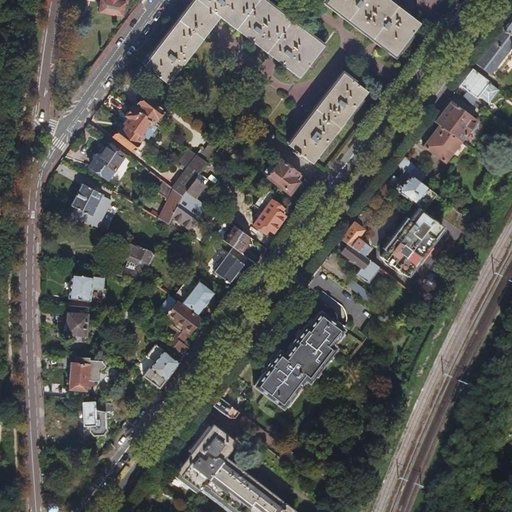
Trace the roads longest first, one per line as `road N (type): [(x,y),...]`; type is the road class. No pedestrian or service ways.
road 1 (primary): [(107,511),(502,0)]
road 2 (primary): [(472,0),(79,511)]
road 3 (unknown): [(15,511),(10,237),(40,0)]
road 4 (unclassified): [(29,191),(36,511)]
road 5 (residential): [(75,113),(159,0)]
